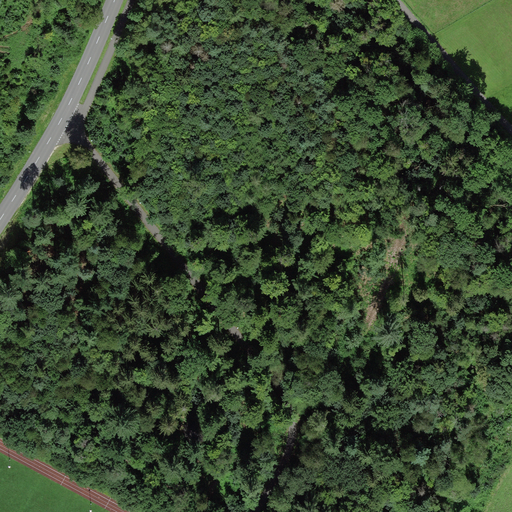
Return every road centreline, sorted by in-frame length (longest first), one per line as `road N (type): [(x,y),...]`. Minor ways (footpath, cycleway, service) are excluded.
road 1 (track): [(263,511),(295,457),(297,409),(75,132)]
road 2 (unclassified): [(115,0),(62,122),(0,219)]
road 3 (track): [(202,511),(127,457),(0,386)]
road 4 (track): [(399,0),(511,127)]
